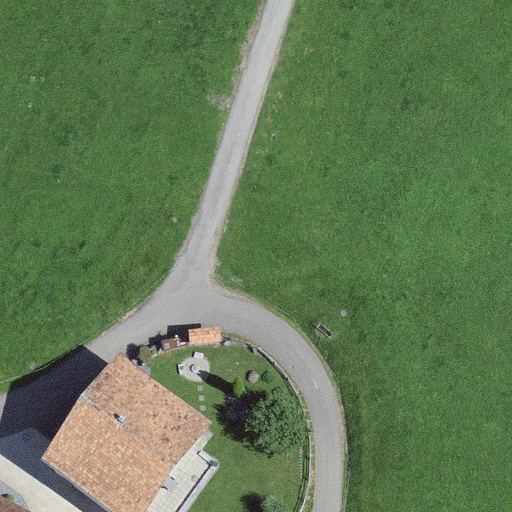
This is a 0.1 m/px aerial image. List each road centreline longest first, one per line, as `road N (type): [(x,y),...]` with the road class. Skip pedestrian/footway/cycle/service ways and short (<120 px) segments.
road 1 (unclassified): [(184,312),(186,280),(284,0)]
road 2 (unclassified): [(184,312),(261,325),(289,347),(314,383),(327,422),(327,511)]
road 3 (unclassified): [(0,402),(184,312)]
